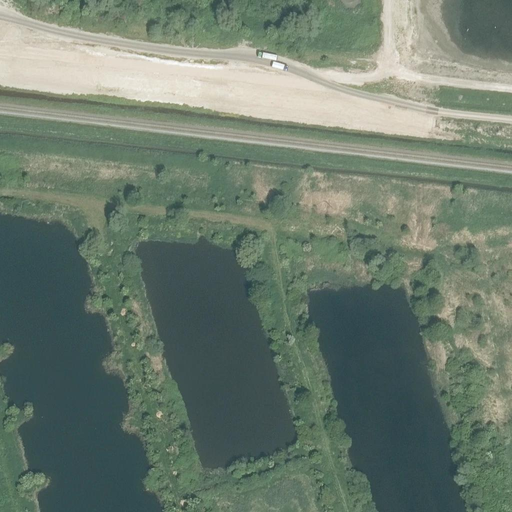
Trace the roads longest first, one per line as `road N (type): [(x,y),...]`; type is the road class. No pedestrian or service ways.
road 1 (track): [(0,17),(57,34),(264,62),(383,101),(511,120)]
road 2 (track): [(0,193),(269,227)]
